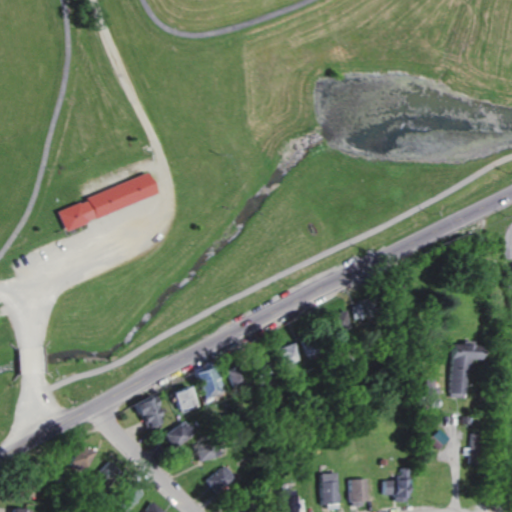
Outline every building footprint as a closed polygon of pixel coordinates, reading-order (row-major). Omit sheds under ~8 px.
[(83,197),(91,217),(154,189),(146,170),(83,197)] [(91,217),(63,229),(55,210),(83,197),(91,217)] [(324,314),(328,330),(345,325),(340,309),(324,314)] [(442,396),(458,396),(458,368),(462,368),(463,358),(469,358),(470,342),(443,341),(442,396)] [(297,360),(289,342),(275,348),(283,366),(297,360)] [(218,395),(208,364),(190,369),(200,401),(218,395)] [(431,378),(420,378),(420,397),(431,397),(431,378)] [(165,389),(170,409),(191,404),(187,384),(165,389)] [(144,427),(158,421),(146,393),(124,403),(133,423),(141,420),(144,427)] [(187,433),(175,420),(158,434),(170,448),(187,433)] [(189,446),(194,461),(212,455),(208,440),(189,446)] [(88,450),(71,445),(64,466),(82,472),(88,450)] [(232,480),(220,464),(200,479),(212,495),(232,480)] [(403,469),(394,469),(394,479),(377,479),(377,494),(388,494),(388,501),(404,500),(403,469)] [(315,472),(317,503),(334,502),(332,472),(315,472)] [(362,500),(360,478),(344,478),(345,501),(362,500)] [(123,511),(139,494),(126,482),(109,501),(122,511),(123,511)] [(280,511),(293,511),(293,494),(280,495),(280,511)] [(163,511),(164,511),(149,501),(140,511),(163,511)]
